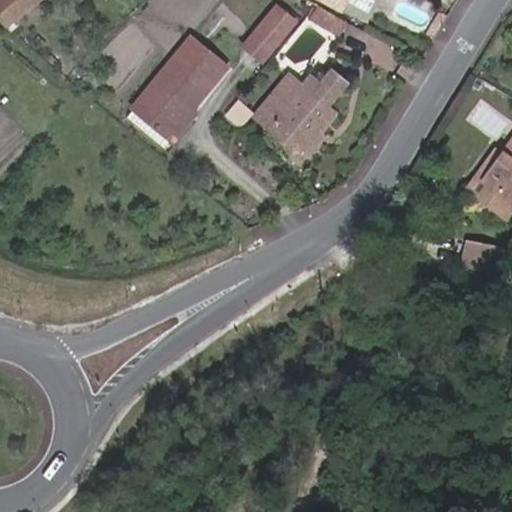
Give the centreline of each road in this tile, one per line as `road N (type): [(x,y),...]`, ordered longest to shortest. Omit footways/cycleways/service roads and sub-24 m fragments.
road 1 (residential): [(310,247),(380,182),(493,0)]
road 2 (residential): [(76,417),(310,247)]
road 3 (residential): [(310,247),(51,365)]
road 4 (tertiary): [(15,511),(51,490),(66,469),(76,417)]
